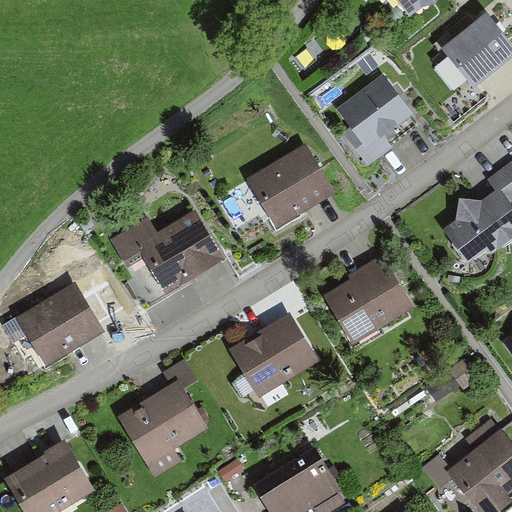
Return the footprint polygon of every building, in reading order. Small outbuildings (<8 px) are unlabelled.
[(430,0),(398,0),(411,15),(430,0)] [(511,57),(511,41),(487,11),(442,48),(474,88),(511,57)] [(414,114),(386,75),(338,110),(352,128),(345,133),(369,165),(395,146),(386,134),(414,114)] [(336,194),(307,144),(248,179),(277,228),(336,194)] [(457,219),(443,229),(469,264),(488,250),(492,256),(511,240),(511,160),(487,179),(496,191),(482,200),(460,197),(457,219)] [(149,217),(110,240),(127,269),(146,258),(167,293),(226,258),(196,210),(159,232),(149,217)] [(416,308),(384,254),(348,275),(351,279),(325,295),(354,344),(416,308)] [(107,331),(77,281),(17,317),(17,316),(3,325),(24,361),(37,353),(46,368),(107,331)] [(321,362),(292,313),(230,350),(260,399),(321,362)] [(199,380),(186,359),(164,373),(171,385),(118,416),(155,477),(182,461),(175,449),(210,428),(186,389),(199,380)] [(511,491),(511,441),(494,418),(466,440),(474,450),(452,468),(440,454),(423,468),(440,489),(454,478),(480,511),(497,511),(511,501),(511,497),(509,494),(511,491)] [(47,454),(5,478),(25,511),(59,511),(97,490),(67,439),(45,451),(47,454)] [(343,490),(316,446),(254,483),(271,511),(308,511),(315,508),(317,511),(331,511),(346,503),(339,492),(343,490)] [(238,460),(219,471),(225,481),(244,469),(238,460)] [(210,511),(216,509),(204,487),(173,504),(177,511),(193,511),(199,509),(200,511),(210,511)] [(127,511),(122,503),(107,511),(127,511)]
